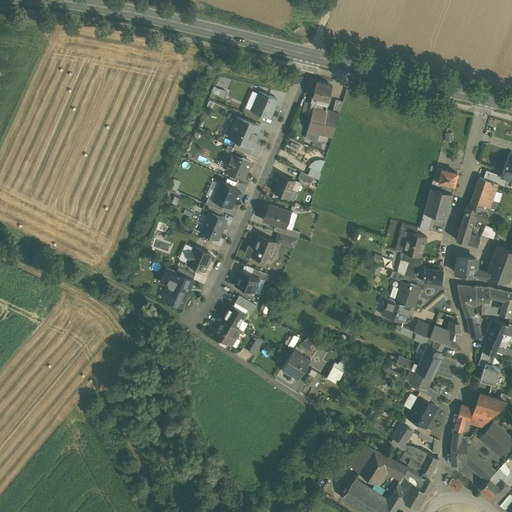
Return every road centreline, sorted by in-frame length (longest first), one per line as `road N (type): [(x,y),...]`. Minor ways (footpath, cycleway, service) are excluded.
road 1 (residential): [(486,99),(451,237),(449,278),(467,343),(440,500)]
road 2 (residential): [(198,328),(113,284),(205,68)]
road 3 (residential): [(313,55),(198,328)]
road 4 (secondary): [(67,0),(313,55)]
road 5 (residential): [(198,328),(365,439)]
road 6 (secondary): [(313,55),(486,99)]
road 7 (track): [(113,284),(0,227)]
